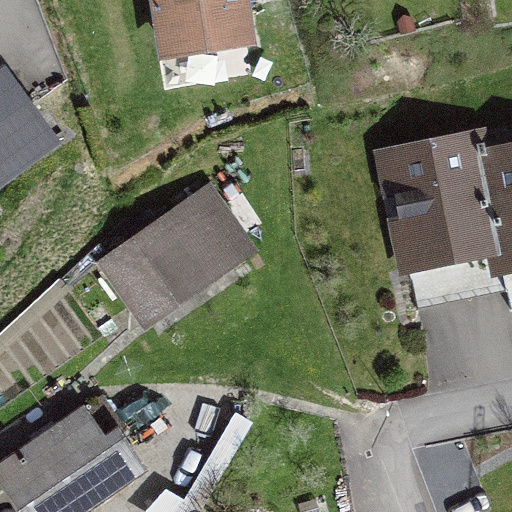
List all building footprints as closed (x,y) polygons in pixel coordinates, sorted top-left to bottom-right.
[(239,0),(158,0),(167,50),(246,38),(239,0)] [(0,175),(53,138),(4,71),(0,74),(0,175)] [(407,265),(495,247),(479,153),(478,144),(475,133),(384,152),(407,265)] [(478,144),(479,153),(495,247),(499,266),(511,263),(511,145),(484,152),(483,143),(478,144)] [(149,317),(225,263),(187,209),(111,262),(149,317)] [(105,437),(85,408),(0,466),(0,480),(21,511),(74,511),(143,465),(117,428),(105,437)]
